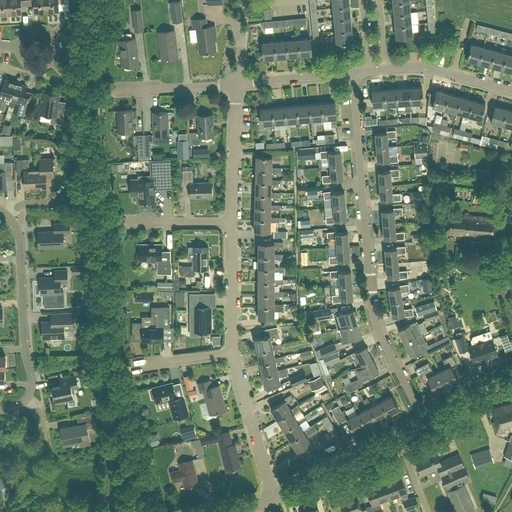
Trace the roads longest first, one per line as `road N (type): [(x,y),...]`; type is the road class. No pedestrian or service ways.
road 1 (residential): [(427,425),(371,310),(353,72)]
road 2 (residential): [(28,398),(18,243),(8,215)]
road 3 (tertiary): [(275,501),(427,425)]
road 4 (residential): [(275,501),(231,352)]
road 5 (residential): [(231,220),(236,84)]
road 6 (residential): [(231,352),(231,220)]
road 7 (residential): [(385,69),(452,74),(511,91)]
road 8 (residential): [(109,91),(236,84)]
